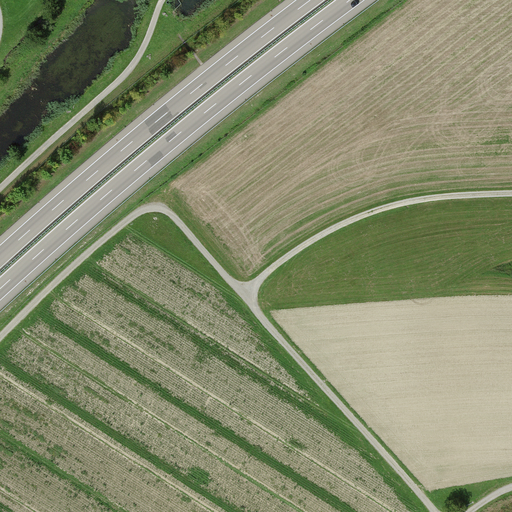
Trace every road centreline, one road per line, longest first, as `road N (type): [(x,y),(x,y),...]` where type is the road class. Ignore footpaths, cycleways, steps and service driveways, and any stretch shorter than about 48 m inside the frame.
road 1 (track): [(0,339),(140,209),(167,210),(435,511)]
road 2 (motorway): [(0,289),(218,101),(350,0)]
road 3 (motorway): [(311,0),(0,257)]
road 4 (track): [(511,193),(365,214),(290,254),(242,293)]
road 5 (track): [(162,0),(140,56),(0,188)]
